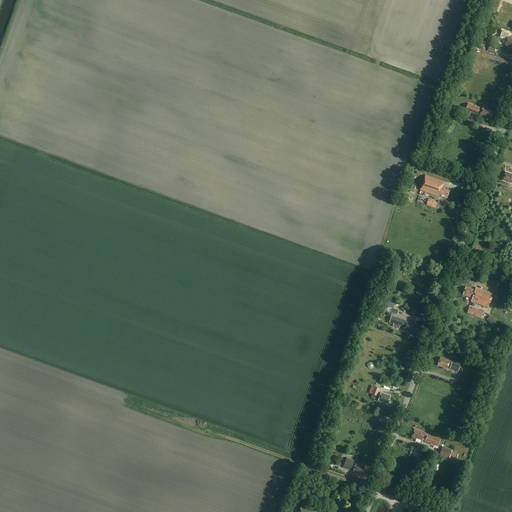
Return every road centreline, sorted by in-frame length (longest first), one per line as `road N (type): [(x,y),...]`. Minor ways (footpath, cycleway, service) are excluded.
road 1 (tertiary): [(373,493),(511,106)]
road 2 (track): [(375,489),(230,437)]
